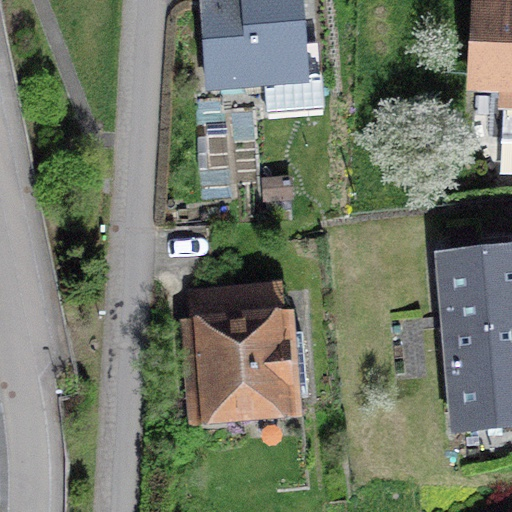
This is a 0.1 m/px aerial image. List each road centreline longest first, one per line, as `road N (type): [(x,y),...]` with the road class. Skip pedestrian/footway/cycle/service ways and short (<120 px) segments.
road 1 (residential): [(141,0),(120,511)]
road 2 (residential): [(28,511),(29,412),(0,247)]
